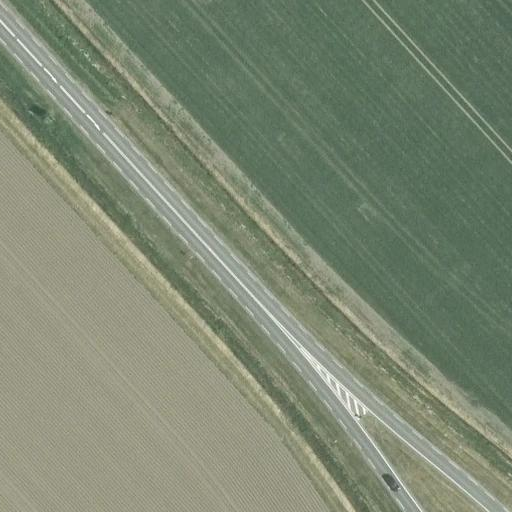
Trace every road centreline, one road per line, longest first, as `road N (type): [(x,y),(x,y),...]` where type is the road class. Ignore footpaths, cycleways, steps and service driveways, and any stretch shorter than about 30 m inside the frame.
road 1 (secondary): [(0,20),(318,366)]
road 2 (secondary): [(496,511),(318,366)]
road 3 (secondary): [(318,366),(413,511)]
